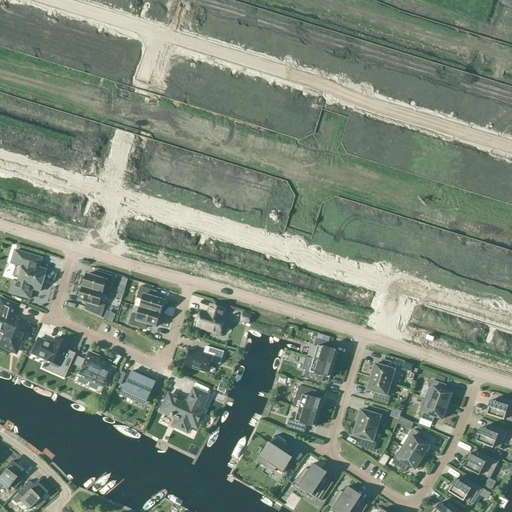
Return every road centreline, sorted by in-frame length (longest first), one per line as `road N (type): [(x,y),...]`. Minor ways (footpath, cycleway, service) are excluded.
road 1 (residential): [(511,148),(173,39),(155,42)]
road 2 (residential): [(483,374),(426,492),(416,501),(398,499),(341,461),(332,445),(364,336)]
road 3 (residential): [(118,196),(400,288)]
road 4 (residential): [(73,249),(56,303),(65,324),(152,366),(173,347),(190,282)]
road 5 (unclassified): [(364,336),(190,282)]
road 6 (residential): [(155,42),(107,192)]
